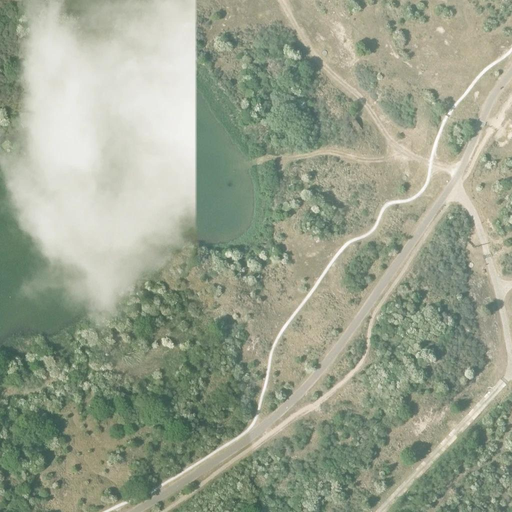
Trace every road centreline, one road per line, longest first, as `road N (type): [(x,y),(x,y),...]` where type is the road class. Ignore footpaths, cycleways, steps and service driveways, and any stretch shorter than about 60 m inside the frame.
road 1 (unknown): [(163,511),(350,376),(362,361),(372,317),(511,101)]
road 2 (track): [(497,287),(478,225),(449,172),(389,143),(365,104),(308,47),(280,0)]
road 3 (track): [(379,511),(511,374)]
